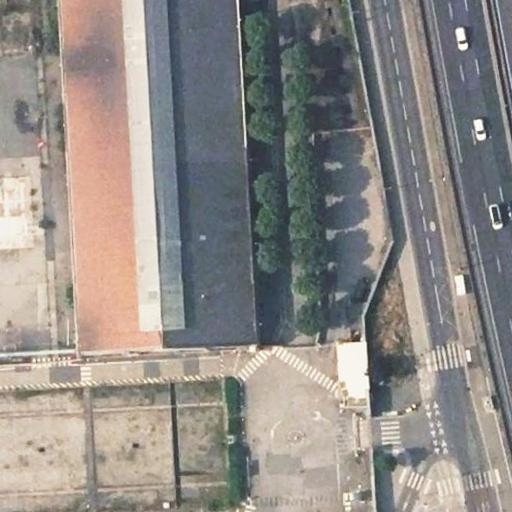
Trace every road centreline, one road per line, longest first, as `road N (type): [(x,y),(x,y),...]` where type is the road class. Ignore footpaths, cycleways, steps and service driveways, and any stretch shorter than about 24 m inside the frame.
road 1 (secondary): [(382,0),(460,419)]
road 2 (trunk): [(457,0),(511,287)]
